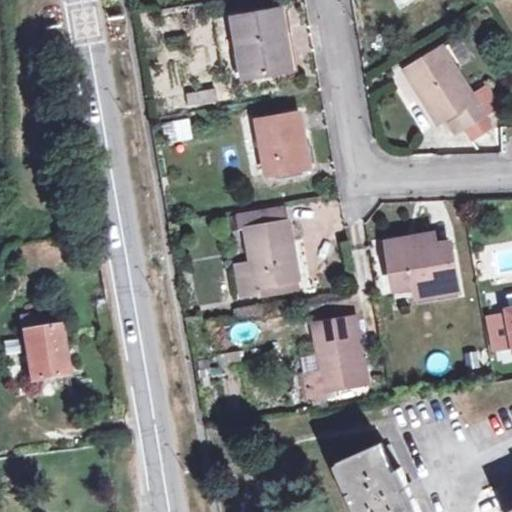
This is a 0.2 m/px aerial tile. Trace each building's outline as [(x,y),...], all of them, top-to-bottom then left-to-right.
[(234,20),(244,78),(292,70),(282,12),(234,20)] [(444,49),(406,72),(439,123),(446,119),(455,133),(462,128),(485,114),(492,109),(483,96),(476,100),(444,49)] [(196,106),(216,102),(214,90),(193,94),(196,106)] [(485,114),(462,128),(472,143),(494,129),(485,114)] [(300,115),(259,122),(269,175),(309,168),(300,115)] [(166,146),(194,140),(189,118),(161,124),(166,146)] [(244,296),(259,294),(258,287),(298,281),(289,223),(286,205),(243,212),(252,264),(239,267),(244,296)] [(43,234),(40,219),(9,226),(12,240),(43,234)] [(433,234),(389,241),(397,288),(416,285),(418,299),(460,292),(452,243),(435,245),(433,234)] [(14,273),(20,246),(8,247),(3,271),(14,273)] [(258,287),(259,294),(260,299),(300,293),(298,281),(258,287)] [(315,327),(323,372),(305,375),(309,402),(328,399),(326,389),(366,382),(356,320),(315,327)] [(50,407),(71,402),(59,330),(26,336),(37,398),(48,396),(50,407)] [(418,511),(400,470),(393,474),(383,450),(380,444),(340,462),(353,491),(349,493),(357,511),(418,511)] [(390,446),(383,450),(393,474),(400,470),(390,446)]
